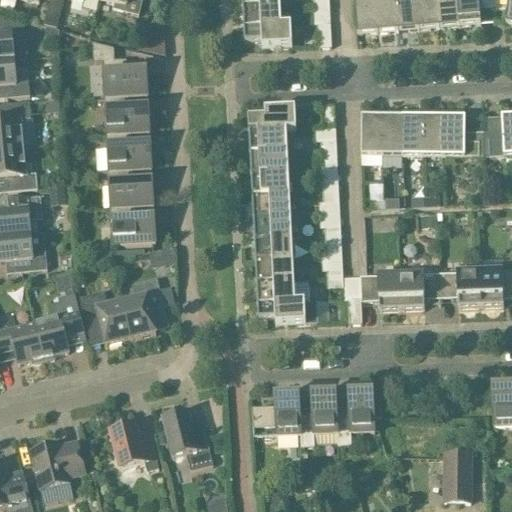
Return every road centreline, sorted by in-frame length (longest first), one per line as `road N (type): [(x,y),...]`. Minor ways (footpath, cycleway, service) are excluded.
road 1 (residential): [(0,419),(173,375),(191,348),(172,0)]
road 2 (residential): [(511,60),(249,70),(244,90)]
road 3 (residential): [(244,90),(249,101),(511,98)]
road 4 (residential): [(360,341),(263,345),(254,361),(269,377),(362,373)]
road 5 (residential): [(511,335),(360,341)]
road 6 (residential): [(362,373),(511,367)]
